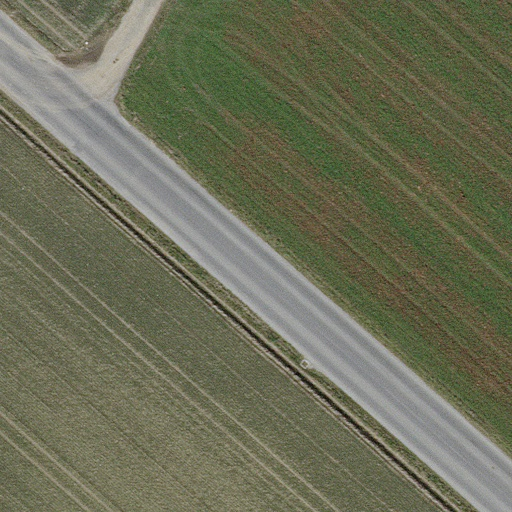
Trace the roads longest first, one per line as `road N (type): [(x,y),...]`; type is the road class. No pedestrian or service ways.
road 1 (unclassified): [(511,482),(82,110)]
road 2 (residential): [(143,0),(82,110)]
